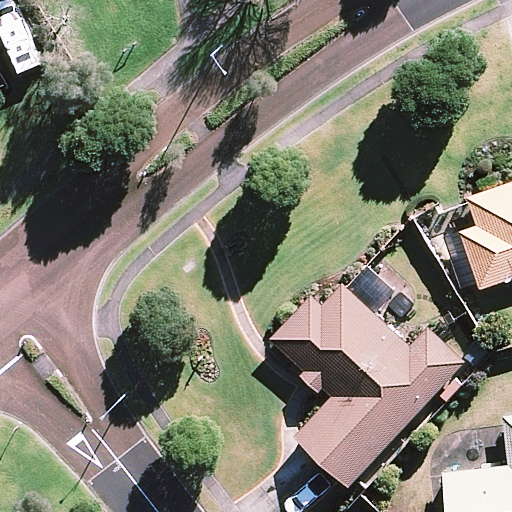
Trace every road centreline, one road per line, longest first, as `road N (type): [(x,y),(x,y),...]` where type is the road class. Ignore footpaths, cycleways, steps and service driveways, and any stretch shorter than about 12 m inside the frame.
road 1 (residential): [(0,306),(199,130),(297,56),(396,0)]
road 2 (residential): [(159,511),(0,306)]
